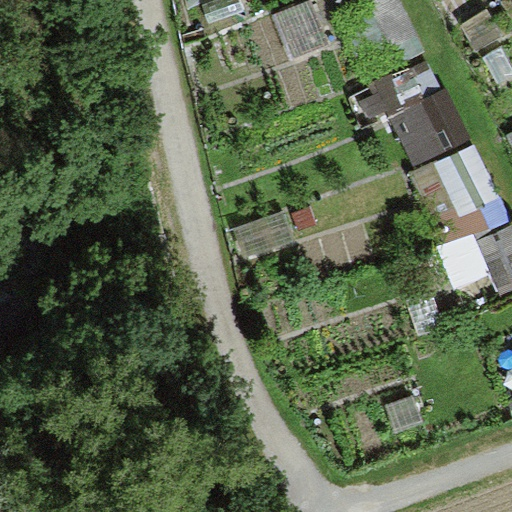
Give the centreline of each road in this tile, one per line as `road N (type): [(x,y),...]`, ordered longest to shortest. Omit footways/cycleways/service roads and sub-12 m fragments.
road 1 (track): [(129,0),(226,338),(299,511)]
road 2 (track): [(347,511),(511,455)]
